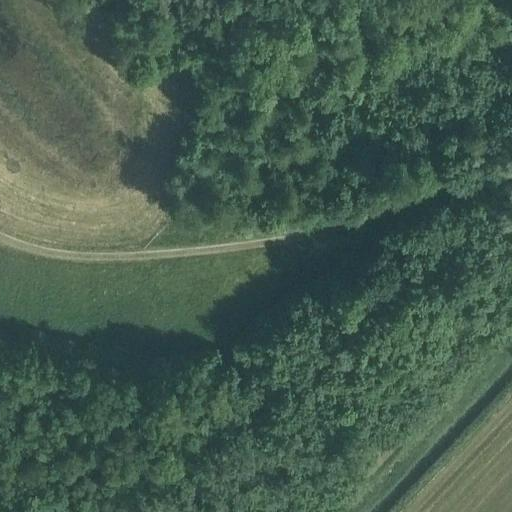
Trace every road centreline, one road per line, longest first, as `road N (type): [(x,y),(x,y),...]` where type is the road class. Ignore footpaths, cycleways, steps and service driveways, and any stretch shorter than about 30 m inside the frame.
road 1 (track): [(0,239),(29,253),(88,260),(225,250),(337,229),(511,167)]
road 2 (track): [(511,321),(329,511)]
